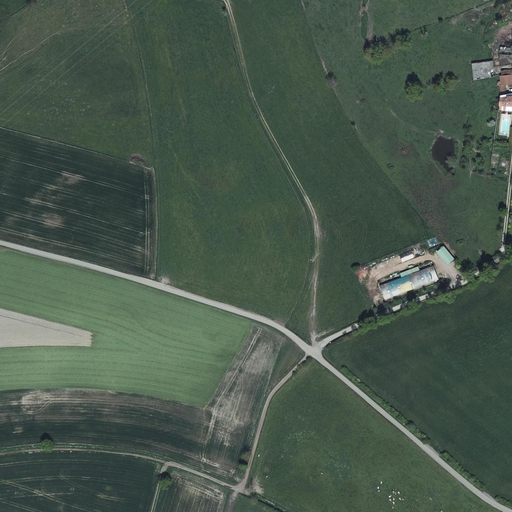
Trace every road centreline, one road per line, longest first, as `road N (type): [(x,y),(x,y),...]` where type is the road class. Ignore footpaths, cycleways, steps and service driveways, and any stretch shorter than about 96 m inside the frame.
road 1 (track): [(313,350),(265,403),(244,488),(115,448),(0,450)]
road 2 (unclassified): [(313,350),(279,324),(0,239)]
road 3 (unclassified): [(511,511),(492,504),(313,350)]
road 4 (residential): [(511,250),(464,286),(345,326),(313,350)]
